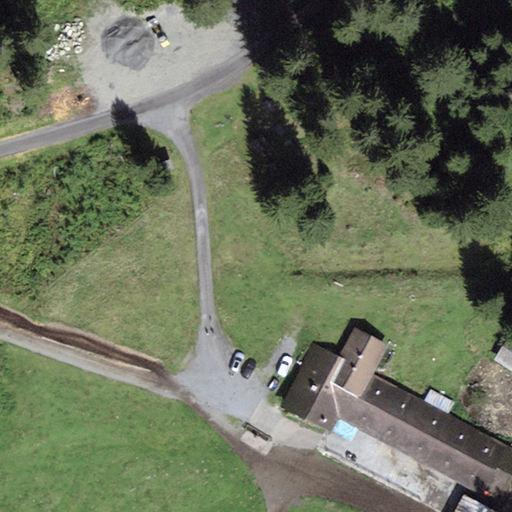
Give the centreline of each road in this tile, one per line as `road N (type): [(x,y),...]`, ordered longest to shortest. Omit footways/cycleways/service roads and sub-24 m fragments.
road 1 (track): [(205,401),(201,225),(180,96)]
road 2 (track): [(205,401),(0,323)]
road 3 (track): [(180,96),(0,149)]
road 4 (track): [(320,0),(180,96)]
road 5 (track): [(274,511),(260,462),(205,401)]
